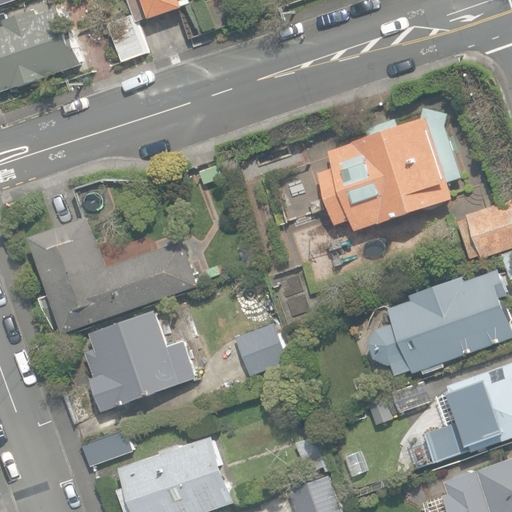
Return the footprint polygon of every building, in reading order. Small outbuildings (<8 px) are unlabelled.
[(130,0),(138,22),(195,2),(194,0),(130,0)] [(0,92),(86,65),(75,32),(70,33),(62,8),(41,14),(39,9),(11,19),(9,13),(0,16),(0,92)] [(126,63),(150,53),(134,14),(110,24),(126,63)] [(358,219),(361,231),(458,199),(452,181),(466,177),(449,125),(451,112),(426,106),(423,119),(400,126),(397,119),(368,128),(371,138),(335,149),(340,166),(323,172),(340,225),(358,219)] [(472,263),(511,248),(511,199),(456,220),(472,263)] [(34,237),(68,332),(201,286),(186,240),(110,267),(92,216),(34,237)] [(511,250),(502,254),(511,281),(511,250)] [(213,278),(225,273),(221,264),(209,269),(213,278)] [(395,365),(399,376),(417,369),(418,372),(424,370),(425,375),(448,366),(446,362),(511,337),(511,321),(503,297),(511,293),(511,289),(504,267),(469,280),(467,274),(413,294),(415,300),(394,307),(399,321),(380,328),(372,344),(377,357),(395,365)] [(338,309),(350,305),(344,288),(333,291),(338,309)] [(94,378),(106,411),(200,378),(187,340),(171,346),(158,309),(93,332),(99,347),(88,351),(97,376),(94,378)] [(238,336),(253,376),(299,359),(287,328),(282,331),(280,326),(277,327),(275,321),(238,336)] [(426,466),(511,437),(511,362),(452,382),(465,421),(428,433),(435,455),(423,459),(426,466)] [(363,430),(371,450),(413,436),(397,391),(341,411),(349,435),(363,430)] [(85,443),(93,466),(136,451),(128,428),(85,443)] [(297,441),(307,473),(330,466),(321,434),(297,441)] [(123,488),(131,511),(204,511),(238,501),(217,435),(184,447),(182,443),(163,450),(164,453),(124,467),(130,486),(123,488)] [(511,511),(511,457),(449,481),(453,492),(446,495),(452,511),(511,511)] [(295,488),(303,511),(343,511),(330,475),(295,488)]
